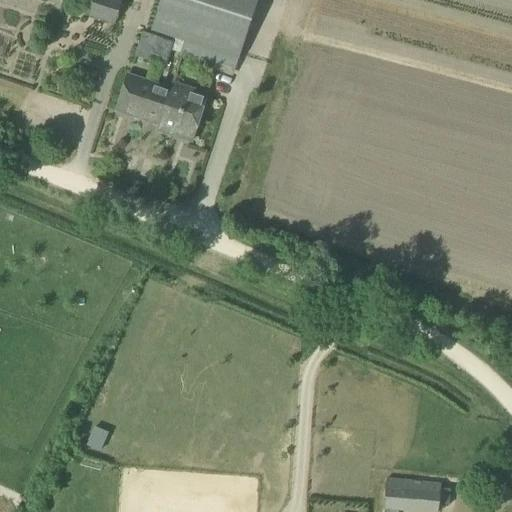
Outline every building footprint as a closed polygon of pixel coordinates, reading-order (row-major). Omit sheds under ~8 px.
[(114,26),(121,0),(91,0),(86,18),(114,26)] [(239,61),(257,0),(162,0),(152,34),(183,43),(178,59),(217,71),(222,56),(239,61)] [(156,127),(167,90),(157,86),(163,68),(165,69),(173,43),(142,33),(134,58),(151,64),(145,82),(124,76),(113,113),(156,127)] [(167,90),(156,127),(155,131),(189,142),(203,96),(169,85),(167,90)] [(438,511),(441,485),(387,480),(384,511),(396,511),(438,511)]
